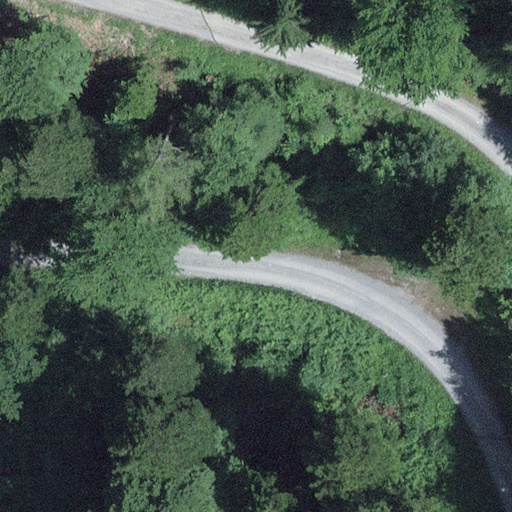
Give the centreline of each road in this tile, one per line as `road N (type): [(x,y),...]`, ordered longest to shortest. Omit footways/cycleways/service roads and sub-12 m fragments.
road 1 (track): [(511,440),(506,423),(393,309),(82,252),(0,248)]
road 2 (track): [(114,0),(373,83),(483,137),(511,164)]
